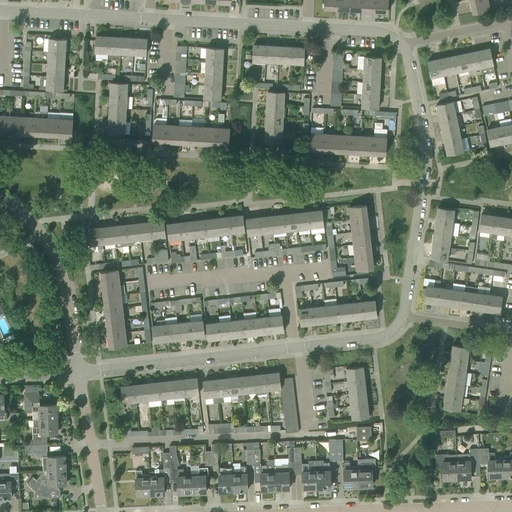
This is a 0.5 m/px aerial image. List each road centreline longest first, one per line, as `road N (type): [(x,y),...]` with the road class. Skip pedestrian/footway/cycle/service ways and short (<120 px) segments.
road 1 (residential): [(403,44),(377,30),(0,9)]
road 2 (residential): [(405,317),(426,133),(403,44)]
road 3 (residential): [(78,372),(294,347)]
road 4 (residential): [(78,372),(53,257),(40,232),(0,197)]
road 5 (residential): [(102,511),(78,372)]
road 6 (residential): [(154,283),(285,271)]
road 7 (residential): [(294,347),(391,334),(405,317)]
